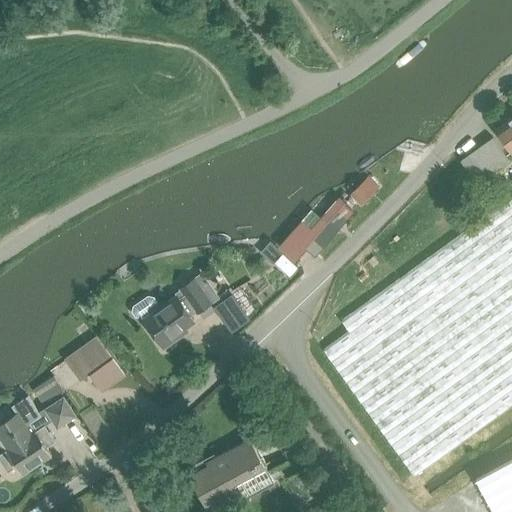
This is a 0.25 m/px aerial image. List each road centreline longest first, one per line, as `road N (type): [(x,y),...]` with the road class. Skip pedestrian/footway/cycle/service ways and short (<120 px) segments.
road 1 (residential): [(34,511),(113,462),(402,200),(511,74)]
road 2 (unclassified): [(442,0),(352,70),(0,260)]
road 3 (unknown): [(273,316),(398,511)]
road 4 (unknown): [(300,97),(229,0)]
